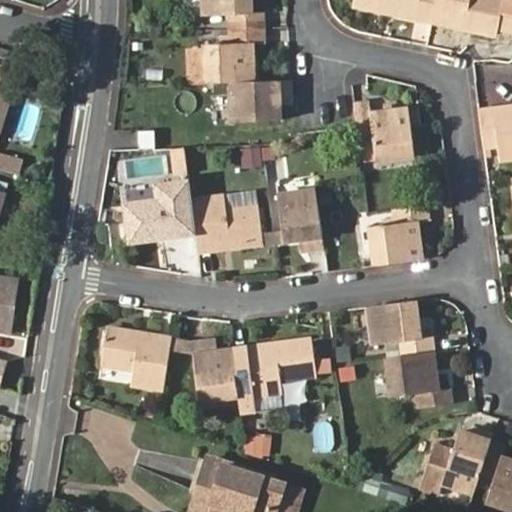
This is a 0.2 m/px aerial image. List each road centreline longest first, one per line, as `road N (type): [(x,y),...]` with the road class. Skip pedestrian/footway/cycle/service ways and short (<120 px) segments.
road 1 (residential): [(73,275),(215,302),(481,270)]
road 2 (residential): [(481,270),(457,82),(431,66),(335,47),(311,28),(305,0)]
road 3 (tertiary): [(73,275),(27,511)]
road 4 (tertiary): [(104,42),(73,275)]
